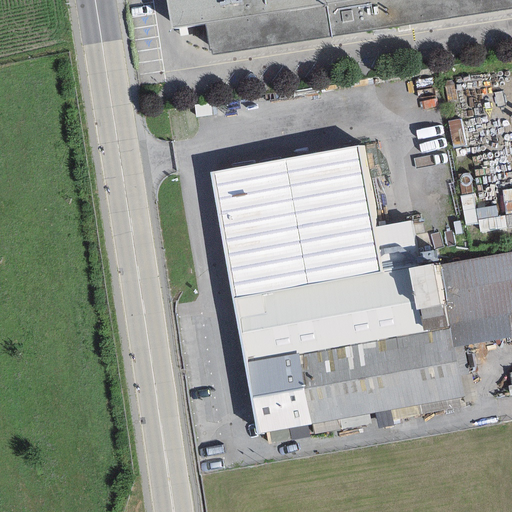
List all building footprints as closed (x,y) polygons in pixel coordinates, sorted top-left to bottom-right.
[(511,0),(166,0),(171,27),(204,22),(209,56),(511,8),(511,0)] [(210,173),(233,301),(378,276),(355,147),(210,173)] [(511,252),(436,266),(447,328),(451,349),(511,338),(507,315),(511,314),(511,252)] [(233,301),(244,363),(297,354),(447,328),(436,266),(378,276),(233,301)] [(447,328),(297,354),(310,426),(459,399),(451,349),(447,328)] [(257,435),(310,426),(297,354),(244,363),(257,435)]
